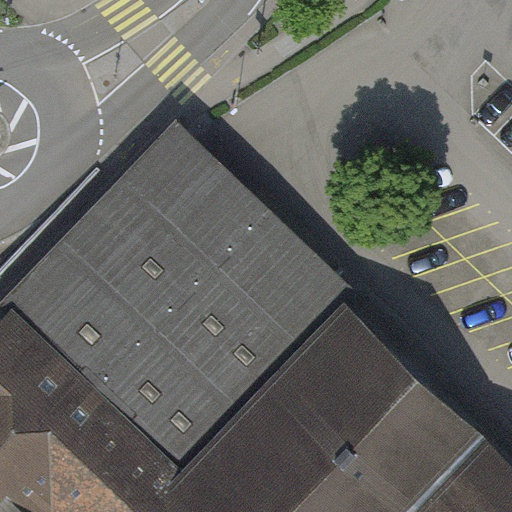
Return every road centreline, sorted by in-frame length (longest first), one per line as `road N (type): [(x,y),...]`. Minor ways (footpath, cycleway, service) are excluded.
road 1 (primary): [(65,157),(253,0)]
road 2 (primary): [(156,0),(64,54),(22,67)]
